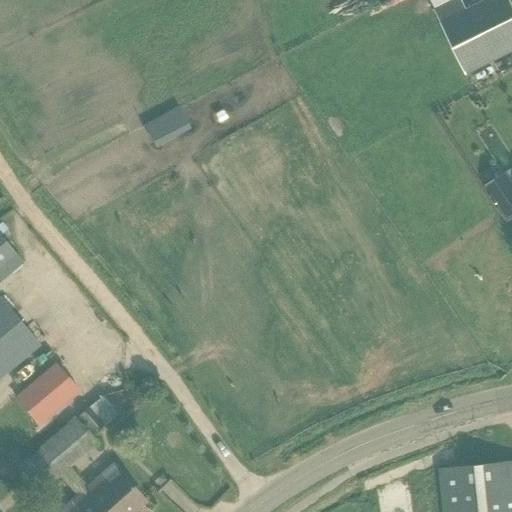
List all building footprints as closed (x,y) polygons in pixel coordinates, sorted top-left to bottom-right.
[(429,0),(435,11),(455,0),(454,0),(429,0)] [(440,24),(465,75),(511,51),(511,7),(508,0),(489,0),(465,12),(459,1),(435,13),(440,24)] [(151,146),(187,127),(175,106),(139,125),(151,146)] [(511,188),(504,175),(486,186),(508,221),(511,218),(511,188)] [(0,281),(22,263),(0,236),(0,281)] [(0,377),(38,345),(0,299),(0,377)] [(39,425),(78,392),(55,365),(16,398),(39,425)] [(101,397),(77,418),(93,435),(117,414),(101,397)] [(58,477),(68,468),(96,444),(75,419),(20,467),(41,491),(58,477)] [(511,511),(511,462),(439,470),(443,511),(511,511)] [(68,468),(58,477),(76,497),(58,511),(132,511),(144,502),(130,487),(120,473),(112,464),(86,487),(68,468)]
